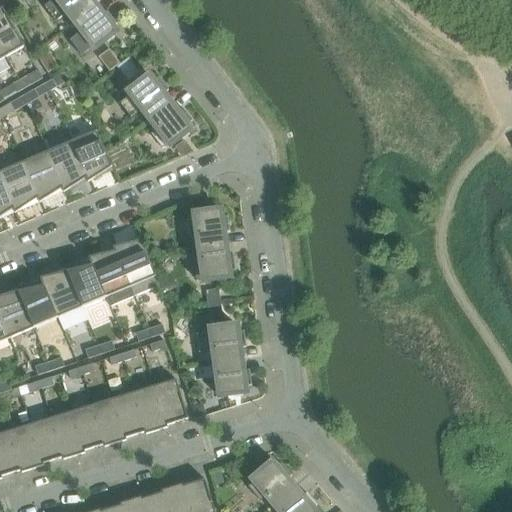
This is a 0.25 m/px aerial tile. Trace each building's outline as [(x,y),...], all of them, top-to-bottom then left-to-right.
[(25,6),(21,0),(9,0),(6,2),(12,14),(25,6)] [(96,7),(90,0),(53,0),(52,1),(64,16),(67,13),(74,23),(96,7)] [(116,33),(113,28),(117,25),(108,12),(102,16),(96,7),(74,23),(82,33),(70,42),(82,56),(93,48),(95,50),(116,33)] [(24,47),(3,9),(0,11),(0,45),(7,57),(24,47)] [(122,64),(110,49),(98,58),(110,73),(117,68),(122,64)] [(140,73),(129,58),(122,64),(117,68),(128,83),(140,73)] [(43,79),(38,71),(27,78),(32,86),(43,79)] [(69,81),(65,75),(64,73),(52,80),(57,88),(69,81)] [(170,104),(163,95),(168,91),(159,78),(154,82),(150,77),(128,93),(130,96),(119,105),(130,120),(142,111),(149,120),(170,104)] [(17,94),(13,86),(2,92),(7,100),(17,94)] [(39,98),(34,90),(22,97),(27,105),(39,98)] [(27,105),(22,97),(10,104),(15,112),(27,105)] [(188,126),(192,122),(182,109),(177,113),(170,104),(149,120),(156,130),(154,132),(165,147),(168,145),(170,147),(191,131),(188,126)] [(88,183),(112,168),(97,132),(70,143),(86,179),(88,183)] [(184,141),(175,148),(181,157),(191,150),(184,141)] [(86,179),(70,143),(47,153),(63,192),(64,194),(64,193),(86,179)] [(63,192),(47,153),(22,164),(38,200),(39,204),(62,190),(63,192)] [(38,200),(22,164),(0,172),(0,179),(13,210),(15,214),(16,214),(38,200)] [(0,218),(13,210),(0,179),(0,218)] [(230,233),(228,217),(222,217),(221,211),(194,215),(195,218),(188,219),(190,238),(197,237),(199,249),(226,245),(224,233),(230,233)] [(160,286),(158,281),(141,241),(113,248),(115,252),(135,297),(160,286)] [(156,242),(147,244),(148,255),(157,254),(156,242)] [(236,271),(233,255),(227,256),(226,245),(199,249),(201,261),(194,262),(196,280),(203,279),(204,282),(231,278),(230,272),(236,271)] [(111,307),(135,297),(115,252),(89,258),(91,262),(107,298),(111,307)] [(107,298),(91,262),(65,269),(66,273),(82,308),(107,298)] [(82,308),(66,273),(40,279),(42,283),(58,319),(82,308)] [(171,275),(158,281),(160,286),(163,294),(177,288),(171,275)] [(34,329),(58,319),(42,283),(16,289),(18,293),(34,329)] [(220,302),(218,290),(205,292),(207,304),(220,302)] [(0,317),(10,339),(34,329),(18,293),(0,297),(0,317)] [(222,314),(220,302),(207,304),(208,316),(222,314)] [(0,343),(10,339),(0,317),(0,343)] [(165,334),(162,325),(149,330),(152,339),(165,334)] [(246,348),(244,332),(238,333),(237,326),(210,330),(211,333),(197,335),(200,354),(213,352),(215,364),(242,360),(240,349),(246,348)] [(152,339),(149,330),(136,334),(139,343),(152,339)] [(166,348),(164,341),(150,346),(152,353),(166,348)] [(115,351),(112,342),(99,347),(102,355),(115,351)] [(102,355),(99,347),(85,351),(88,360),(102,355)] [(137,358),(134,351),(122,355),(124,362),(137,358)] [(124,362),(122,355),(109,359),(112,367),(124,362)] [(65,368),(62,359),(48,363),(51,372),(65,368)] [(252,386),(249,370),(244,371),(242,360),(215,364),(217,376),(213,376),(216,395),(219,394),(220,397),(247,394),(246,387),(252,386)] [(51,372),(48,363),(35,368),(38,376),(51,372)] [(95,372),(93,364),(81,368),(83,376),(95,372)] [(83,376),(81,368),(68,372),(71,380),(83,376)] [(54,386),(52,378),(39,382),(42,390),(54,386)] [(188,419),(176,380),(154,387),(167,426),(188,419)] [(11,392),(12,392),(9,382),(0,385),(0,395),(3,394),(11,392)] [(42,390),(39,382),(27,386),(29,394),(42,390)] [(167,426),(154,387),(134,393),(147,435),(168,428),(167,426)] [(11,392),(3,394),(0,395),(0,401),(1,404),(13,400),(11,392)] [(147,435),(134,393),(113,400),(126,439),(145,433),(146,435),(147,435)] [(126,439),(113,400),(92,406),(105,447),(127,441),(126,439)] [(192,407),(195,418),(206,415),(203,404),(192,407)] [(105,447),(92,406),(72,413),(85,451),(104,445),(104,448),(105,447)] [(85,454),(85,451),(72,413),(51,419),(64,460),(85,454)] [(64,460),(51,419),(30,425),(44,466),(43,464),(62,458),(63,461),(64,460)] [(44,466),(30,425),(10,432),(22,473),(44,466)] [(22,473),(10,432),(0,434),(0,471),(2,477),(21,471),(21,473),(22,473)] [(295,489),(287,480),(292,476),(281,464),(277,468),(273,463),(252,480),(254,483),(251,485),(263,500),(266,497),(274,507),(295,489)] [(223,484),(220,472),(212,474),(215,487),(223,484)] [(214,511),(205,480),(184,487),(191,511),(214,511)] [(191,511),(184,487),(183,485),(162,491),(168,511),(191,511)] [(314,511),(313,510),(317,506),(307,494),(302,498),(295,489),(274,507),(278,511),(314,511)] [(168,511),(162,491),(161,491),(162,494),(143,500),(146,511),(168,511)] [(146,511),(143,500),(142,497),(121,504),(123,511),(146,511)]
